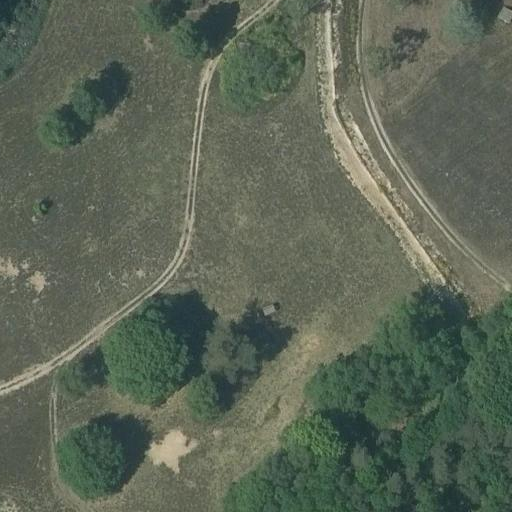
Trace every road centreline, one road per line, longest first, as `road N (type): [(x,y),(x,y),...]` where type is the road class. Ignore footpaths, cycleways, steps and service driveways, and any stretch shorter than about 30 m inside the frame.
road 1 (track): [(273,0),(210,62),(198,99),(183,247),(166,278),(40,374),(0,390)]
road 2 (track): [(511,290),(469,259),(400,171),(374,123),(360,83),(360,0)]
